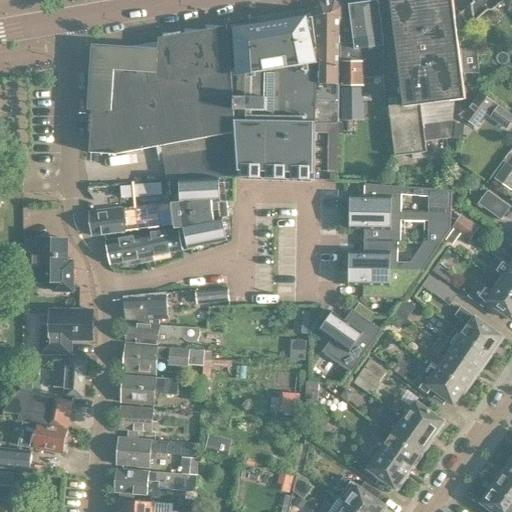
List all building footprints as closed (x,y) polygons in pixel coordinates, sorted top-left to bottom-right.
[(451,139),(454,103),(465,101),(462,76),(455,17),(452,0),(390,0),(404,106),(388,107),(395,158),(427,154),(425,142),(451,139)] [(471,0),(473,2),(470,5),(471,8),(474,23),(487,12),(492,12),(501,3),(500,0),(471,0)] [(341,39),(341,23),(345,19),(345,7),(333,1),(319,3),(319,8),(317,11),(313,11),(319,48),(316,49),(315,124),(337,124),(338,86),(339,40),(341,39)] [(384,60),(383,36),(379,2),(350,6),(345,7),(345,19),(341,23),(341,39),(339,40),(338,86),(342,86),(363,86),(363,63),(384,60)] [(480,75),(480,72),(479,59),(477,36),(474,23),(471,8),(470,5),(455,17),(462,76),(480,75)] [(315,124),(316,49),(319,48),(313,11),(276,18),(277,24),(261,24),(261,20),(227,26),(228,32),(238,177),(238,178),(261,179),(261,175),(271,176),(271,179),(313,181),(314,124),(315,124)] [(217,178),(238,177),(228,32),(226,32),(226,27),(158,39),(157,55),(147,55),(147,53),(95,50),(89,153),(115,155),(160,147),(166,181),(181,180),(217,178)] [(361,90),(342,90),(342,122),(361,122),(361,90)] [(511,119),(511,115),(496,104),(481,93),(463,119),(473,126),(482,113),(505,129),(511,119)] [(511,156),(508,154),(502,162),(505,165),(511,169),(511,156)] [(511,169),(505,165),(495,180),(504,186),(511,175),(511,169)] [(170,204),(172,217),(226,210),(226,202),(218,201),(217,178),(181,180),(182,202),(170,204)] [(148,186),(149,196),(169,194),(168,184),(148,186)] [(427,215),(450,215),(451,191),(364,185),(363,196),(350,196),(350,213),(400,214),(400,196),(428,197),(427,215)] [(509,208),(487,192),(486,192),(481,188),(475,196),(480,200),(477,205),(500,221),(509,208)] [(119,233),(173,226),(172,217),(170,204),(170,203),(87,213),(90,236),(102,235),(105,241),(119,238),(119,233)] [(227,217),(226,210),(172,217),(173,226),(174,230),(178,251),(181,250),(181,249),(189,247),(189,249),(225,242),(220,220),(227,217)] [(422,243),(441,243),(449,230),(450,215),(427,215),(400,214),(350,213),(349,230),(363,231),(363,241),(400,242),(399,242),(400,222),(427,222),(427,242),(422,242),(422,243)] [(454,228),(460,234),(469,240),(477,229),(462,218),(454,228)] [(452,229),(444,241),(451,246),(460,235),(452,229)] [(150,233),(141,235),(146,263),(153,262),(152,256),(178,251),(174,230),(150,233)] [(139,265),(146,263),(141,235),(105,243),(109,265),(138,259),(139,265)] [(58,292),(63,292),(71,292),(72,262),(66,261),(66,240),(53,240),(50,237),(42,237),(40,240),(36,240),(36,247),(22,247),(22,275),(36,275),(36,282),(58,282),(58,292)] [(422,271),(439,245),(441,243),(422,243),(409,263),(397,263),(397,243),(400,243),(400,242),(363,241),(363,252),(349,252),(349,269),(422,271)] [(496,260),(511,270),(511,259),(501,252),(496,260)] [(511,296),(511,270),(496,260),(491,267),(504,277),(498,286),(511,296)] [(449,284),(455,276),(438,264),(431,272),(449,284)] [(422,271),(349,269),(348,286),(362,287),(362,299),(402,299),(422,271)] [(448,306),(456,296),(428,276),(421,287),(448,306)] [(491,295),(477,285),(469,298),(483,308),(486,304),(511,322),(511,296),(498,286),(491,295)] [(227,289),(226,289),(195,292),(196,304),(228,301),(227,289)] [(126,321),(139,321),(139,325),(161,327),(161,320),(167,320),(164,294),(123,298),(126,321)] [(405,321),(413,308),(403,301),(395,313),(405,321)] [(461,309),(454,318),(469,328),(463,336),(490,355),(502,338),(461,309)] [(39,354),(63,354),(70,355),(70,341),(92,341),(92,311),(49,310),(49,339),(39,339),(39,354)] [(350,373),(381,331),(351,310),(343,320),(332,313),(319,332),(330,340),(321,352),(350,373)] [(293,335),(307,336),(309,315),(294,314),(293,335)] [(396,327),(401,319),(394,314),(388,322),(396,327)] [(478,372),(490,355),(463,336),(456,346),(423,322),(417,330),(437,343),(478,372)] [(161,327),(139,325),(129,324),(127,344),(159,347),(161,347),(163,346),(165,345),(167,344),(168,343),(169,342),(170,340),(171,338),(182,339),(183,341),(184,342),(186,343),(188,343),(189,344),(191,343),(193,343),(195,342),(196,340),(197,339),(198,337),(198,335),(198,333),(198,331),(196,329),(161,327)] [(437,343),(431,351),(445,361),(439,370),(466,389),(478,372),(437,343)] [(203,364),(203,352),(159,350),(127,348),(125,374),(157,376),(158,360),(168,361),(167,367),(187,368),(187,366),(202,367),(203,364)] [(369,396),(386,372),(369,360),(352,384),(369,396)] [(403,380),(411,369),(399,360),(391,371),(403,380)] [(66,363),(48,361),(47,373),(56,374),(54,391),(65,391),(64,400),(83,401),(86,362),(66,362),(66,363)] [(203,364),(202,367),(201,381),(209,382),(210,368),(226,369),(226,363),(210,362),(210,364),(203,364)] [(466,389),(439,370),(431,364),(424,374),(418,370),(413,377),(453,406),(466,389)] [(125,377),(122,405),(154,407),(155,396),(176,397),(178,381),(156,379),(125,377)] [(32,392),(32,380),(21,379),(20,391),(32,392)] [(201,396),(202,384),(193,383),(192,396),(201,396)] [(316,402),(318,384),(305,383),(304,401),(316,402)] [(345,389),(339,397),(346,402),(350,397),(350,392),(345,389)] [(9,425),(15,426),(16,426),(17,423),(34,426),(36,427),(37,424),(54,428),(54,430),(67,433),(73,404),(19,393),(2,413),(1,419),(10,421),(9,425)] [(282,393),(280,413),(296,414),(298,394),(282,393)] [(394,405),(389,412),(429,442),(433,436),(436,438),(444,426),(414,404),(407,414),(394,405)] [(122,410),(120,431),(152,434),(157,434),(158,424),(153,423),(154,412),(122,410)] [(318,410),(310,421),(321,429),(329,418),(318,410)] [(426,446),(429,442),(389,412),(383,420),(397,430),(391,438),(420,460),(428,448),(426,446)] [(15,426),(12,442),(44,451),(44,449),(63,454),(67,433),(54,430),(54,428),(37,424),(36,427),(34,426),(17,423),(16,426),(15,426)] [(216,455),(220,439),(209,436),(205,452),(216,455)] [(370,438),(365,445),(406,474),(410,468),(413,470),(420,460),(391,438),(384,448),(370,438)] [(169,445),(120,440),(117,467),(149,469),(151,455),(168,457),(197,458),(198,445),(169,445)] [(402,480),(406,474),(365,445),(359,453),(373,463),(367,471),(396,493),(404,482),(402,480)] [(0,449),(0,467),(12,469),(14,451),(0,449)] [(197,460),(181,458),(179,476),(196,477),(197,460)] [(117,472),(116,493),(116,494),(146,496),(147,484),(158,484),(158,491),(194,494),(195,478),(117,472)] [(511,477),(504,472),(500,478),(498,476),(490,487),(511,502),(511,477)] [(0,511),(11,511),(13,489),(14,476),(0,474),(0,511)] [(281,493),(288,494),(292,479),(279,475),(276,486),(282,487),(281,493)] [(296,478),(292,494),(302,501),(311,489),(296,478)] [(343,478),(337,487),(343,491),(337,500),(345,506),(353,511),(379,511),(383,507),(375,501),(379,495),(365,485),(361,491),(343,478)] [(488,511),(511,511),(511,502),(490,487),(483,498),(485,500),(480,506),(488,511)] [(302,501),(297,497),(292,504),(300,509),(305,503),(302,501)] [(324,504),(318,511),(353,511),(345,506),(337,500),(331,509),(324,504)] [(121,501),(120,511),(171,511),(172,505),(153,504),(121,501)]
